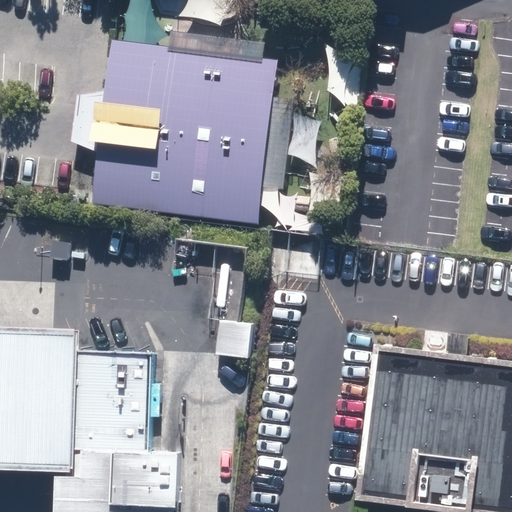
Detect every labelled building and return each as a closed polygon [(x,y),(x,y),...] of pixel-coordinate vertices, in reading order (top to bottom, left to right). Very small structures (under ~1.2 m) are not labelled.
[(273,70),(98,49),(78,213),(253,234),(273,70)] [(258,324),(224,321),(220,355),(254,358),(258,324)] [(0,471),(53,474),(73,474),(74,449),(78,349),(78,330),(0,327),(0,471)] [(511,511),(511,357),(388,343),(369,500),(468,511),(511,511)] [(74,449),(152,452),(156,352),(78,349),(74,449)] [(152,452),(74,449),(73,474),(53,474),(52,511),(177,511),(179,452),(152,452)]
